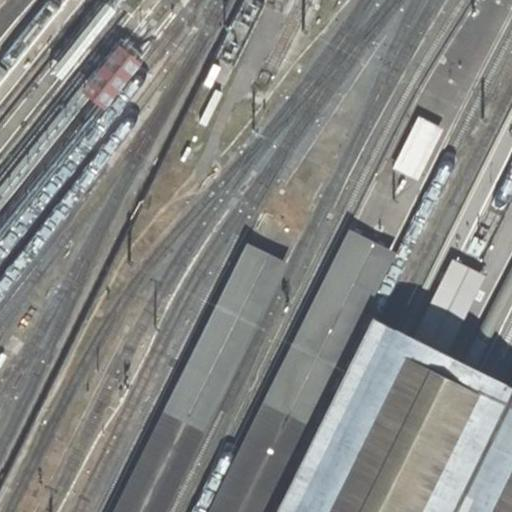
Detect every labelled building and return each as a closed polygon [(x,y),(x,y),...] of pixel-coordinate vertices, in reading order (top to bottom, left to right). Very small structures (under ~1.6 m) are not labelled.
[(419,119),(395,168),(416,179),(441,129),(419,119)] [(154,511),(280,260),(250,246),(118,511),(154,511)] [(213,511),(254,511),(375,269),(342,253),(213,511)] [(454,258),(413,343),(447,359),(488,274),(454,258)] [(381,327),(287,511),(511,511),(511,391),(447,359),(413,343),(381,327)]
